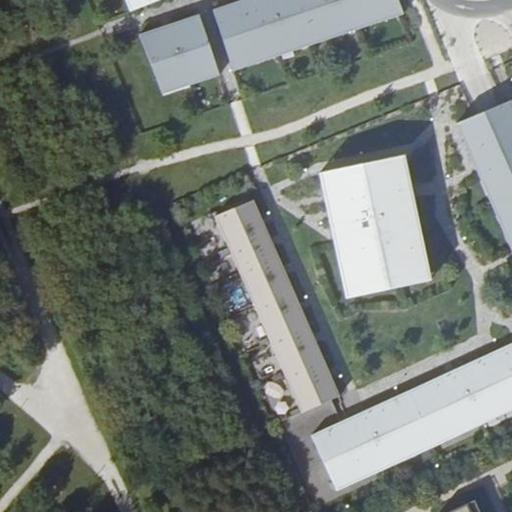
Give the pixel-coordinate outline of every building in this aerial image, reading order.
[(127,0),(132,11),(142,7),(160,0),(127,0)] [(231,0),(214,7),(233,56),(238,67),(399,1),(398,0),(231,0)] [(200,13),(142,36),(161,85),(166,96),(224,72),(220,62),(200,13)] [(464,121),(455,124),(476,171),(511,252),(511,107),(509,102),(464,121)] [(363,164),(321,174),(352,300),(436,279),(404,153),(363,164)] [(342,397),(255,202),(217,218),(303,414),(342,397)] [(511,341),(312,436),(332,480),(337,491),(511,408),(511,341)] [(482,511),(477,500),(458,511),(482,511)]
